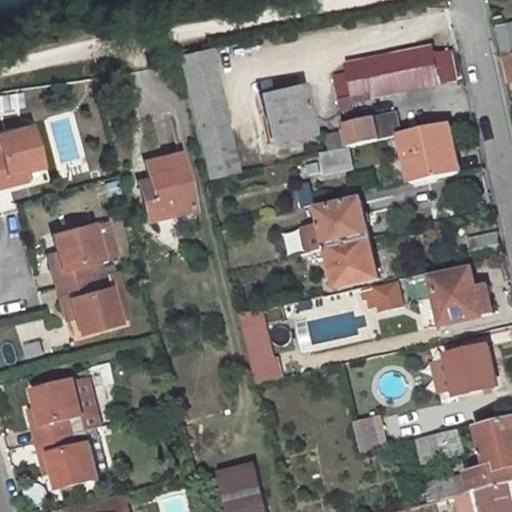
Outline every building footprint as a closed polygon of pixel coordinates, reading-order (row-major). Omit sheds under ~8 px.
[(511,25),(495,29),(501,57),(511,55),(511,25)] [(355,104),(458,83),(452,53),(435,54),(433,48),(346,67),(348,73),(332,77),(339,102),(353,99),(355,104)] [(240,174),(209,52),(178,58),(208,181),(240,174)] [(511,55),(501,57),(507,82),(511,81),(511,55)] [(263,95),(274,144),(314,136),(302,87),(263,95)] [(346,128),(351,148),(399,137),(394,117),(346,128)] [(460,175),(449,125),(402,136),(413,186),(460,175)] [(0,190),(16,186),(13,178),(23,175),(41,170),(29,128),(0,136),(0,190)] [(348,147),(317,150),(319,173),(350,171),(348,147)] [(145,164),(150,183),(154,201),(143,203),(148,223),(195,211),(181,156),(145,164)] [(23,175),(13,178),(16,186),(26,183),(23,175)] [(150,183),(138,185),(143,203),(154,201),(150,183)] [(328,251),(376,240),(367,201),(320,212),(323,227),(304,231),(310,255),(328,251)] [(48,239),(53,253),(56,265),(46,268),(52,290),(91,278),(87,266),(113,259),(104,224),(48,239)] [(285,253),(300,249),(295,229),(280,233),(285,253)] [(503,254),(498,235),(467,242),(472,262),(503,254)] [(376,240),(328,251),(338,292),(385,280),(376,240)] [(42,256),(46,268),(56,265),(53,253),(42,256)] [(229,364),(207,264),(171,273),(194,371),(229,364)] [(444,328),(484,318),(495,315),(488,288),(477,290),(472,271),(432,281),(444,328)] [(116,272),(104,274),(109,291),(120,288),(116,272)] [(70,312),(73,323),(77,336),(119,324),(118,322),(128,319),(120,288),(109,291),(104,274),(91,278),(52,290),(60,315),(70,312)] [(376,290),(381,311),(403,306),(398,285),(376,290)] [(73,323),(70,312),(60,315),(63,326),(73,323)] [(263,313),(242,318),(253,366),(274,361),(263,313)] [(499,388),(493,361),(490,347),(447,357),(457,398),(499,388)] [(274,361),(253,366),(258,386),(283,380),(278,360),(274,361)] [(498,360),(493,361),(499,388),(504,387),(498,360)] [(229,364),(194,371),(197,384),(232,377),(229,364)] [(26,398),(31,414),(34,425),(25,428),(31,446),(81,432),(66,386),(26,398)] [(22,416),(25,428),(34,425),(31,414),(22,416)] [(381,416),(354,422),(362,454),(388,447),(381,416)] [(511,421),(477,429),(490,480),(481,482),(478,477),(446,487),(449,500),(473,494),(511,483),(511,421)] [(95,445),(91,430),(81,432),(85,447),(95,445)] [(419,465),(451,458),(464,454),(458,430),(413,441),(419,465)] [(97,485),(96,481),(103,479),(95,445),(85,447),(81,432),(31,446),(39,472),(46,471),(50,483),(54,496),(97,485)] [(263,511),(251,460),(212,470),(221,511),(263,511)] [(39,472),(42,486),(50,483),(46,471),(39,472)] [(511,511),(511,483),(473,494),(477,511),(511,511)] [(131,511),(127,496),(69,511),(131,511)]
